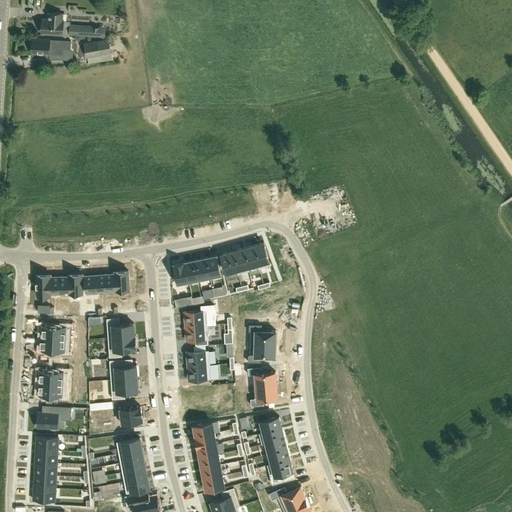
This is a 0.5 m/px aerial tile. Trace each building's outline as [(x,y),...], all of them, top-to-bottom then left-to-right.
[(61,20),(62,13),(49,12),(49,20),(42,19),(41,32),(62,34),(63,21),(61,20)] [(70,24),(70,35),(100,37),(101,26),(70,24)] [(71,49),(71,40),(50,39),(33,38),(32,52),(49,53),(63,54),(64,49),(71,49)] [(113,59),(110,39),(99,41),(99,40),(84,43),(87,57),(88,57),(89,63),(113,59)] [(265,241),(254,244),(259,264),(260,267),(271,264),(265,241)] [(254,244),(243,247),(248,267),(259,264),(254,244)] [(243,247),(232,250),(237,270),(238,273),(249,270),(248,267),(243,247)] [(232,250),(221,253),(226,273),(237,270),(232,250)] [(218,254),(206,256),(211,276),(222,274),(218,254)] [(206,256),(195,258),(200,278),(211,276),(206,256)] [(195,258),(184,261),(188,281),(200,278),(195,258)] [(184,261),(173,263),(178,285),(189,283),(188,281),(184,261)] [(129,269),(118,270),(119,291),(129,290),(129,289),(130,289),(130,285),(129,269)] [(114,272),(107,273),(108,292),(119,291),(118,270),(114,270),(114,272)] [(83,272),(71,273),(72,294),(82,294),(82,292),(83,292),(83,282),(83,272)] [(48,273),(36,273),(37,283),(37,295),(48,295),(48,273)] [(51,273),(48,273),(48,295),(51,295),(51,293),(60,292),(60,294),(60,275),(51,275),(51,273)] [(69,275),(60,275),(60,294),(72,294),(71,273),(69,273),(69,275)] [(96,273),(85,274),(86,288),(86,292),(87,292),(87,293),(97,293),(97,291),(96,273)] [(107,273),(96,273),(97,291),(107,290),(107,292),(108,292),(107,273)] [(200,295),(192,297),(193,303),(193,304),(202,302),(200,295)] [(250,306),(250,312),(262,313),(262,308),(278,309),(278,298),(257,298),(257,306),(250,306)] [(202,310),(185,311),(186,325),(208,324),(216,323),(215,304),(201,304),(202,310)] [(134,335),(134,322),(120,323),(120,317),(107,318),(108,337),(136,335),(134,335)] [(43,325),(42,337),(70,339),(71,327),(70,327),(71,320),(58,320),(58,326),(43,325)] [(249,323),(249,330),(251,330),(250,342),(276,343),(276,330),(262,330),(262,324),(249,323)] [(208,324),(186,325),(187,340),(209,338),(208,324)] [(137,347),(136,335),(108,337),(110,356),(122,355),(122,349),(135,348),(135,347),(137,347)] [(285,335),(278,354),(286,356),(292,337),(285,335)] [(41,346),(42,346),(42,349),(57,350),(56,356),(69,357),(69,351),(70,339),(42,337),(42,340),(41,340),(42,340),(42,346),(41,346)] [(248,354),(248,361),(261,362),(261,356),(275,356),(276,343),(250,342),(250,354),(248,354)] [(209,349),(187,351),(188,365),(210,363),(209,349)] [(137,377),(137,364),(133,364),(123,365),(123,358),(110,359),(111,379),(137,377)] [(210,363),(188,365),(189,379),(211,378),(210,363)] [(40,370),(40,382),(67,384),(68,372),(68,365),(56,364),(55,371),(40,370)] [(261,366),(248,367),(249,374),(253,374),(254,386),(277,384),(276,371),(261,372),(261,366)] [(140,387),(139,379),(138,379),(137,377),(111,379),(112,398),(125,397),(125,391),(138,390),(138,387),(140,387)] [(40,382),(39,394),(54,395),(54,402),(66,403),(66,396),(67,396),(67,384),(40,382)] [(255,398),(251,398),(251,405),(264,404),(263,398),(278,397),(277,384),(254,386),(255,398)] [(38,411),(37,426),(58,427),(58,418),(71,419),(72,406),(52,404),(51,412),(38,411)] [(139,406),(114,409),(115,422),(140,419),(139,406)] [(280,415),(260,420),(262,431),(283,426),(280,415)] [(213,420),(193,424),(195,435),(215,431),(213,420)] [(262,431),(259,432),(262,443),(265,442),(285,437),(283,426),(262,431)] [(215,431),(195,435),(197,446),(217,442),(215,431)] [(36,435),(36,447),(59,449),(59,436),(36,435)] [(141,436),(117,440),(119,451),(143,446),(141,436)] [(285,437),(265,442),(268,453),(288,448),(285,437)] [(217,442),(197,446),(199,457),(219,453),(217,442)] [(143,446),(119,451),(121,461),(145,456),(143,446)] [(36,447),(35,460),(58,462),(59,449),(36,447)] [(288,448),(268,453),(271,464),(291,459),(288,448)] [(219,453),(199,457),(201,468),(221,464),(219,453)] [(145,456),(121,461),(123,471),(147,467),(145,456)] [(271,464),(268,465),(271,476),(294,470),(291,459),(271,464)] [(35,460),(34,473),(57,475),(58,462),(35,460)] [(221,464),(201,468),(203,479),(224,475),(221,464)] [(147,467),(123,471),(125,482),(149,477),(147,467)] [(34,473),(34,486),(57,488),(57,475),(34,473)] [(224,475),(203,479),(205,490),(226,486),(224,475)] [(149,477),(125,482),(127,492),(151,487),(149,477)] [(285,485),(269,492),(272,498),(278,496),(283,507),(306,496),(301,484),(288,490),(285,485)] [(34,486),(33,499),(56,500),(57,488),(34,486)] [(211,500),(214,511),(217,511),(240,505),(234,486),(222,490),(224,496),(211,500)] [(150,495),(133,499),(134,504),(136,503),(136,508),(157,505),(156,497),(150,498),(150,495)] [(306,496),(283,507),(284,511),(303,511),(312,508),(306,496)]
